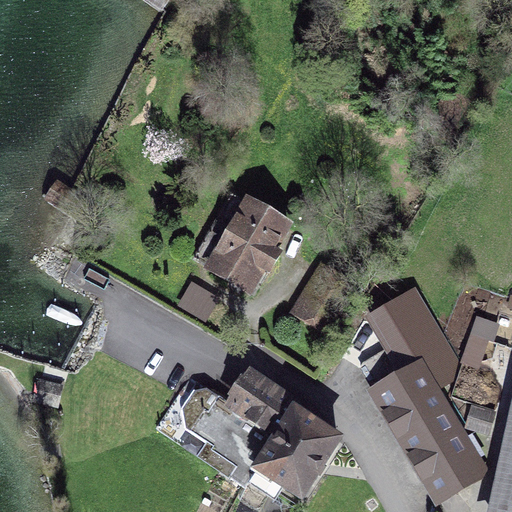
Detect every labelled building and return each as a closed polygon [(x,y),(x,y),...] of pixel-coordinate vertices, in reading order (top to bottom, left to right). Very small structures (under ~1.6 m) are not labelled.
[(143,0),(161,12),(169,0),(143,0)] [(248,206),(211,272),(249,293),(286,227),(248,206)] [(359,368),(440,503),(488,475),(433,383),(458,369),(415,298),(374,322),(390,350),(359,368)] [(300,303),(293,315),(315,329),(323,317),(300,303)] [(472,401),(499,325),(479,318),(452,393),(472,401)] [(278,439),(256,476),(304,503),(338,445),(289,416),(294,407),(250,381),(231,412),(278,439)] [(173,428),(256,476),(278,439),(231,412),(194,391),(182,412),(173,428)] [(474,405),(467,428),(485,433),(492,410),(474,405)] [(511,511),(511,470),(503,511),(511,511)] [(447,511),(469,511),(464,499),(445,507),(447,511)]
